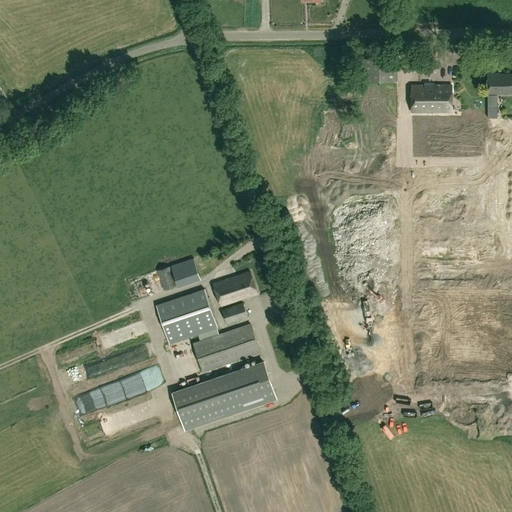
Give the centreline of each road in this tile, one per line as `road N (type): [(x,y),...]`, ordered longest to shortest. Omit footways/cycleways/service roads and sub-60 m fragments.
road 1 (unclassified): [(360,511),(199,36)]
road 2 (unclassified): [(199,36),(511,34)]
road 3 (unclassified): [(0,126),(117,59),(199,36)]
